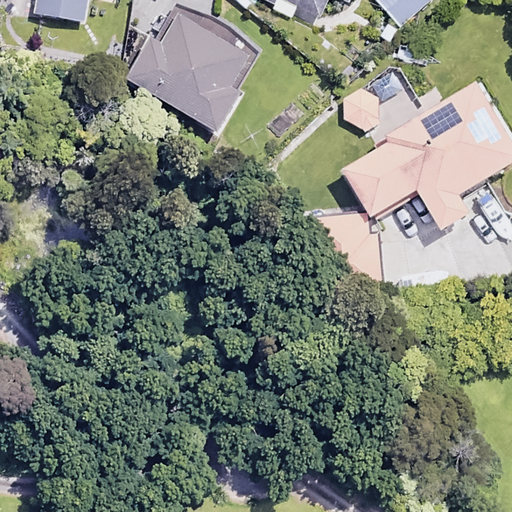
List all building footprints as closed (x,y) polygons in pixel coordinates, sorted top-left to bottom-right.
[(35,0),(33,13),(83,21),(86,0),(35,0)] [(347,0),(274,0),(270,9),(288,17),(295,4),(318,15),(325,0),(345,0),(347,1),(347,0)] [(427,0),(375,0),(399,26),(427,0)] [(22,15),(6,13),(2,41),(18,43),(22,15)] [(249,58),(179,14),(160,44),(151,38),(125,78),(214,133),(239,93),(230,87),(249,58)] [(415,97),(398,70),(370,92),(360,88),(338,100),(340,121),(359,129),(369,146),(362,150),(363,152),(336,168),(366,219),(415,190),(439,231),(468,213),(458,195),(511,163),(511,142),(477,82),(441,103),(431,87),(415,97)] [(364,233),(363,216),(327,217),(329,292),(376,291),(374,233),(364,233)]
